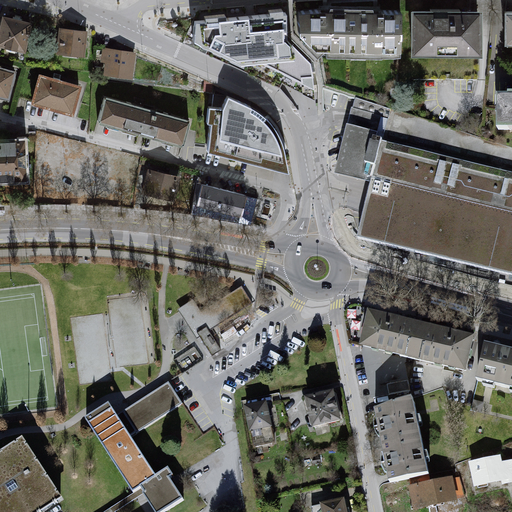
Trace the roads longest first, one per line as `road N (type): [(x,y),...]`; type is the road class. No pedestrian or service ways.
road 1 (residential): [(0,116),(282,188),(282,230),(295,249)]
road 2 (residential): [(376,511),(334,287)]
road 3 (residential): [(288,113),(238,77),(124,26)]
road 4 (primary): [(151,233),(0,230)]
road 5 (primary): [(295,249),(151,233)]
road 6 (primary): [(151,233),(289,275)]
